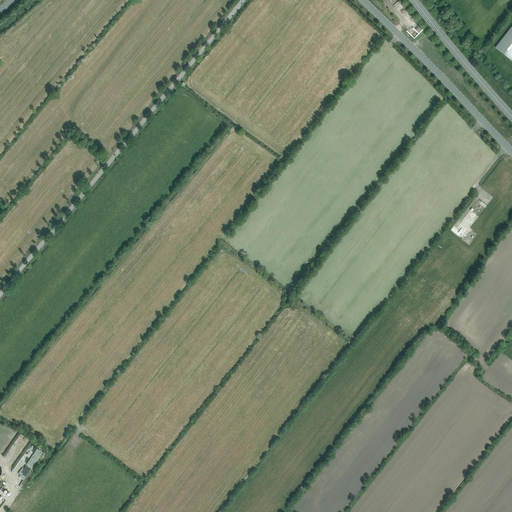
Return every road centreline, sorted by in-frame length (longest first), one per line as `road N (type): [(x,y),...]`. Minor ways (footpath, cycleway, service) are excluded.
road 1 (unclassified): [(0,288),(242,0)]
road 2 (unclassified): [(511,152),(361,0)]
road 3 (primary): [(511,114),(412,0)]
